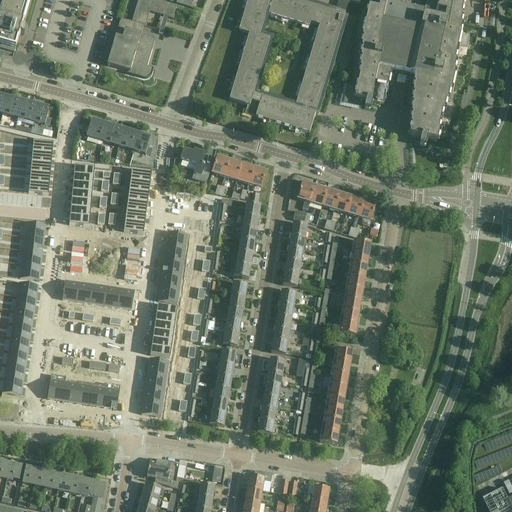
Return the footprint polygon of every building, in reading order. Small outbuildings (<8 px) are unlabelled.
[(27,22),(23,21),(29,0),(0,0),(0,45),(15,49),(19,35),(23,36),(27,22)] [(138,0),(132,23),(143,26),(148,11),(163,15),(163,17),(172,20),(176,6),(162,2),(157,1),(153,0),(138,0)] [(269,3),(269,0),(247,0),(238,32),(248,35),(229,101),(246,106),(249,107),(269,40),(259,37),(264,19),(263,18),(268,3),(269,3)] [(315,112),(344,16),(343,16),(344,14),(334,11),(334,13),(288,0),(272,0),(267,16),(308,28),(309,23),(319,26),(295,106),(315,112)] [(346,86),(342,104),(361,108),(363,100),(365,101),(364,107),(370,108),(371,102),(382,105),(383,100),(384,100),(391,70),(399,72),(397,77),(405,78),(406,73),(415,75),(413,80),(415,81),(413,91),(414,91),(412,101),(413,101),(411,111),(412,111),(410,121),(412,122),(409,132),(411,132),(410,137),(420,139),(419,145),(425,146),(426,140),(436,142),(438,136),(436,136),(438,126),(437,125),(439,117),(440,118),(440,117),(449,119),(452,106),(445,104),(446,98),(447,98),(449,88),(451,89),(453,77),(452,76),(454,67),(453,66),(455,56),(454,56),(455,47),(457,48),(457,47),(466,49),(469,37),(460,35),(460,34),(459,34),(460,29),(459,28),(460,23),(461,19),(460,18),(463,0),(425,0),(424,10),(400,5),(401,2),(399,0),(369,0),(366,13),(368,13),(366,21),(365,21),(362,33),(364,33),(361,43),(363,43),(361,53),(362,54),(360,64),(361,64),(359,74),(360,74),(359,82),(357,82),(356,88),(346,86)] [(119,19),(107,66),(128,72),(127,74),(126,74),(126,75),(142,79),(143,79),(144,80),(145,80),(145,79),(146,79),(147,79),(148,79),(149,78),(150,77),(151,77),(151,76),(151,75),(152,75),(152,74),(153,69),(152,69),(147,68),(152,51),(154,43),(154,42),(154,41),(154,40),(153,40),(153,39),(152,39),(152,38),(151,38),(141,35),(143,26),(132,23),(119,19)] [(246,106),(244,115),(255,118),(309,134),(315,114),(309,112),(309,113),(293,108),(293,107),(261,98),(261,97),(252,95),(249,107),(246,106)] [(17,101),(1,97),(0,102),(0,105),(4,106),(2,115),(2,113),(7,115),(7,116),(17,118),(19,110),(15,109),(17,101)] [(32,105),(17,101),(15,109),(19,110),(17,118),(17,117),(23,119),(23,120),(33,122),(35,114),(30,113),(32,105)] [(48,109),(32,105),(30,113),(35,114),(33,122),(33,121),(38,123),(38,124),(49,126),(50,120),(46,119),(48,109)] [(86,137),(103,142),(105,134),(103,133),(106,125),(91,121),(86,137)] [(105,134),(103,142),(103,141),(108,143),(108,144),(118,147),(120,139),(118,138),(120,130),(106,125),(103,133),(105,134)] [(31,130),(30,134),(41,136),(42,131),(31,128),(31,130)] [(120,130),(118,138),(120,139),(118,147),(118,146),(124,147),(123,148),(133,151),(135,143),(132,142),(135,134),(120,130)] [(135,134),(132,142),(135,143),(133,151),(134,150),(139,152),(139,153),(149,156),(151,150),(146,148),(149,138),(135,134)] [(33,143),(32,154),(52,156),(53,145),(33,143)] [(80,149),(78,161),(87,161),(88,157),(89,150),(80,149)] [(183,151),(180,160),(182,161),(180,167),(194,171),(193,174),(191,180),(205,184),(206,181),(210,168),(204,166),(202,165),(205,155),(193,151),(192,153),(183,151)] [(32,154),(31,164),(51,166),(52,156),(32,154)] [(212,174),(224,178),(229,162),(217,158),(212,174)] [(224,178),(236,182),(241,166),(229,162),(224,178)] [(31,164),(30,174),(50,176),(51,166),(31,164)] [(236,182),(248,185),(253,169),(241,166),(236,182)] [(74,167),(73,176),(93,178),(94,169),(74,167)] [(265,173),(253,169),(248,185),(260,189),(265,173)] [(131,171),(130,182),(150,185),(151,174),(131,171)] [(30,174),(29,184),(49,186),(50,176),(30,174)] [(73,176),(72,184),(92,186),(93,178),(73,176)] [(130,182),(128,192),(148,195),(150,185),(130,182)] [(29,184),(28,195),(48,197),(49,186),(29,184)] [(72,184),(72,193),(91,194),(92,186),(72,184)] [(302,210),(307,211),(309,203),(314,188),(302,184),(297,200),(305,202),(302,210)] [(326,191),(314,188),(309,203),(321,207),(326,191)] [(321,207),(333,211),(338,195),(326,191),(321,207)] [(128,192),(127,202),(147,205),(148,195),(128,192)] [(72,193),(71,201),(91,203),(91,194),(72,193)] [(333,211),(345,214),(350,199),(338,195),(333,211)] [(213,214),(215,200),(208,199),(206,213),(213,214)] [(345,214),(357,218),(362,202),(350,199),(345,214)] [(71,201),(70,209),(90,211),(91,203),(71,201)] [(221,205),(220,213),(224,214),(225,206),(231,207),(232,202),(222,201),(221,205)] [(127,202),(126,212),(146,215),(147,205),(127,202)] [(375,206),(362,202),(357,218),(370,222),(375,206)] [(246,205),(244,217),(257,219),(260,207),(246,205)] [(70,209),(69,217),(89,219),(90,211),(70,209)] [(126,212),(124,222),(144,225),(146,215),(126,212)] [(295,213),(293,222),(303,223),(306,215),(303,214),(295,213)] [(69,217),(69,226),(88,228),(89,219),(69,217)] [(244,217),(242,229),(255,231),(257,219),(244,217)] [(124,222),(123,233),(143,236),(144,225),(124,222)] [(26,224),(24,239),(43,241),(45,226),(26,224)] [(293,225),(291,238),(304,240),(307,227),(293,225)] [(103,242),(105,230),(99,229),(97,241),(103,242)] [(242,229),(240,241),(253,243),(255,231),(242,229)] [(371,230),(369,236),(376,238),(378,232),(371,230)] [(168,234),(166,248),(185,251),(187,236),(168,234)] [(20,250),(20,237),(11,237),(11,250),(20,250)] [(291,238),(289,250),(302,252),(304,240),(291,238)] [(24,239),(23,252),(42,254),(43,241),(24,239)] [(240,241),(238,253),(251,255),(253,243),(240,241)] [(354,338),(362,296),(371,245),(353,242),(352,249),(355,250),(353,260),(351,259),(348,273),(351,273),(349,282),(347,282),(344,296),(347,296),(345,306),(343,305),(340,319),(343,319),(341,329),(339,328),(337,335),(354,338)] [(166,248),(164,261),(183,264),(185,251),(166,248)] [(289,250),(287,262),(300,264),(302,252),(289,250)] [(104,261),(120,263),(121,253),(106,251),(104,261)] [(23,252),(21,266),(40,268),(42,254),(23,252)] [(238,253),(236,265),(249,267),(251,255),(238,253)] [(164,261),(162,275),(181,278),(183,264),(164,261)] [(287,262),(285,273),(298,276),(300,264),(287,262)] [(247,280),(249,267),(236,265),(234,278),(247,280)] [(21,266),(19,280),(39,282),(40,268),(21,266)] [(296,288),(298,276),(285,273),(283,286),(296,288)] [(162,275),(160,289),(179,291),(181,278),(162,275)] [(203,286),(204,275),(195,275),(194,285),(203,286)] [(64,288),(62,301),(64,302),(76,303),(79,284),(65,282),(64,288)] [(19,284),(17,298),(36,301),(38,287),(19,284)] [(79,284),(76,303),(90,305),(92,286),(79,284)] [(232,285),(230,297),(244,299),(246,287),(232,285)] [(92,286),(90,305),(103,307),(106,288),(92,286)] [(106,288),(103,307),(117,309),(120,290),(106,288)] [(160,289),(158,303),(177,306),(179,291),(160,289)] [(120,290),(117,309),(131,312),(134,292),(120,290)] [(281,293),(279,305),(293,308),(295,295),(281,293)] [(42,296),(41,321),(48,322),(49,297),(42,296)] [(230,297),(228,309),(242,311),(244,299),(230,297)] [(17,298),(14,312),(34,315),(36,301),(17,298)] [(279,305),(277,317),(291,320),(293,308),(279,305)] [(157,306),(156,315),(175,318),(177,309),(157,306)] [(228,309),(226,321),(240,323),(242,311),(228,309)] [(14,312),(12,326),(31,329),(34,315),(14,312)] [(156,315),(155,323),(174,326),(175,318),(156,315)] [(277,317),(275,329),(289,332),(291,320),(277,317)] [(219,327),(218,332),(224,333),(238,335),(240,323),(226,321),(225,328),(219,327)] [(155,323),(153,332),(173,334),(174,326),(155,323)] [(12,326),(10,339),(29,342),(31,329),(12,326)] [(275,329),(273,341),(287,343),(288,338),(293,339),(294,332),(289,332),(275,329)] [(153,332),(152,340),(172,343),(173,334),(153,332)] [(224,333),(224,335),(222,345),(236,348),(238,335),(224,333)] [(10,339),(8,353),(27,356),(29,342),(10,339)] [(152,340),(151,348),(171,351),(172,343),(152,340)] [(285,356),(287,343),(273,341),(271,354),(285,356)] [(151,348),(150,357),(169,360),(171,351),(151,348)] [(344,399),(352,354),(335,351),(333,358),(336,359),(335,368),(332,368),(330,381),(332,382),(331,391),(328,391),(326,404),(329,405),(327,410),(327,414),(324,414),(322,427),(324,428),(323,437),(320,437),(319,444),(336,447),(344,399)] [(221,352),(219,365),(233,367),(235,355),(221,352)] [(8,353),(6,367),(25,370),(27,356),(8,353)] [(149,360),(147,374),(166,377),(168,363),(149,360)] [(270,360),(267,373),(281,375),(284,363),(270,360)] [(95,364),(94,370),(105,372),(106,365),(95,364)] [(219,365),(217,377),(231,379),(233,367),(219,365)] [(109,366),(108,372),(118,374),(119,367),(109,366)] [(6,367),(4,380),(23,383),(25,370),(6,367)] [(267,373),(265,385),(279,387),(281,375),(267,373)] [(147,374),(145,388),(164,391),(166,377),(147,374)] [(50,376),(47,400),(61,403),(64,385),(65,379),(64,379),(50,376)] [(217,377),(215,389),(229,391),(231,379),(217,377)] [(64,385),(61,403),(64,403),(75,405),(78,383),(77,383),(77,385),(64,384),(65,379),(64,385)] [(4,380),(2,394),(21,397),(23,383),(4,380)] [(78,383),(75,405),(88,407),(92,385),(78,383)] [(92,385),(88,407),(102,409),(106,385),(105,385),(105,387),(92,385)] [(106,385),(102,409),(116,411),(120,387),(106,385)] [(265,385),(263,397),(277,399),(279,387),(265,385)] [(145,388),(143,402),(162,404),(164,391),(145,388)] [(215,389),(213,401),(227,404),(227,402),(229,391),(215,389)] [(263,397),(261,409),(275,411),(277,399),(263,397)] [(213,401),(211,413),(225,416),(227,404),(213,401)] [(143,402),(141,416),(160,419),(162,404),(143,402)] [(261,409),(259,421),(273,423),(275,411),(261,409)] [(209,426),(223,428),(225,416),(211,413),(209,426)] [(271,436),(273,423),(259,421),(257,433),(271,436)] [(147,472),(146,479),(154,481),(154,485),(168,489),(177,492),(179,480),(175,479),(178,466),(149,462),(147,472)] [(0,478),(1,476),(6,477),(9,465),(0,463),(0,478)] [(21,468),(9,465),(6,477),(6,481),(12,482),(13,478),(19,480),(21,468)] [(29,482),(34,483),(37,471),(25,469),(22,484),(28,485),(29,482)] [(40,484),(46,485),(48,474),(37,471),(34,483),(33,487),(40,488),(40,484)] [(249,477),(247,490),(261,492),(263,484),(270,485),(271,476),(255,473),(254,478),(249,477)] [(52,487),(58,488),(60,476),(48,474),(46,485),(45,489),(51,490),(52,487)] [(63,493),(64,491),(64,489),(70,490),(72,479),(60,476),(58,488),(57,492),(63,493)] [(76,492),(82,493),(84,481),(72,479),(70,490),(69,494),(75,496),(76,492)] [(93,499),(92,503),(101,505),(105,486),(84,481),(82,493),(81,497),(87,498),(88,494),(93,496),(93,499)] [(286,496),(288,482),(282,481),(279,495),(286,496)] [(294,498),(297,483),(290,482),(288,496),(294,498)] [(145,486),(141,497),(157,501),(160,490),(145,486)] [(200,487),(197,499),(211,501),(213,489),(200,487)] [(312,496),(312,501),(327,503),(329,491),(307,487),(306,495),(312,496)] [(511,511),(511,498),(509,500),(503,489),(483,499),(489,511),(511,511)] [(247,490),(245,502),(259,505),(261,492),(247,490)] [(141,497),(138,508),(152,511),(154,511),(157,501),(141,497)] [(197,499),(196,511),(201,511),(209,511),(211,501),(197,499)] [(312,501),(309,511),(325,511),(327,503),(312,501)] [(245,502),(243,511),(258,511),(259,505),(245,502)] [(99,511),(101,505),(92,503),(91,507),(86,506),(84,511),(99,511)]
